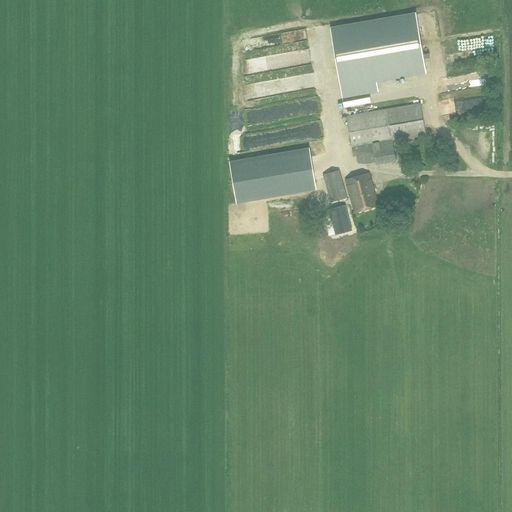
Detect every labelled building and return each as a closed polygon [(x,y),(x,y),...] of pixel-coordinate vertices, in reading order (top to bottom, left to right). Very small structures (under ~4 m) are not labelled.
[(415,15),(331,29),(343,97),(378,91),(376,81),(425,73),(415,15)] [(245,74),(256,73),(255,59),(244,60),(245,74)] [(420,104),(346,116),(353,157),(356,156),(358,163),(365,164),(376,162),(376,164),(396,161),(392,141),(425,136),(420,104)] [(317,160),(340,157),(334,114),(322,116),(326,141),(315,143),(317,160)] [(316,190),(309,149),(229,162),(236,204),(316,190)] [(323,175),(331,203),(347,199),(339,170),(323,175)] [(346,180),(355,213),(378,206),(369,173),(346,180)] [(352,231),(345,205),(328,210),(335,235),(352,231)]
